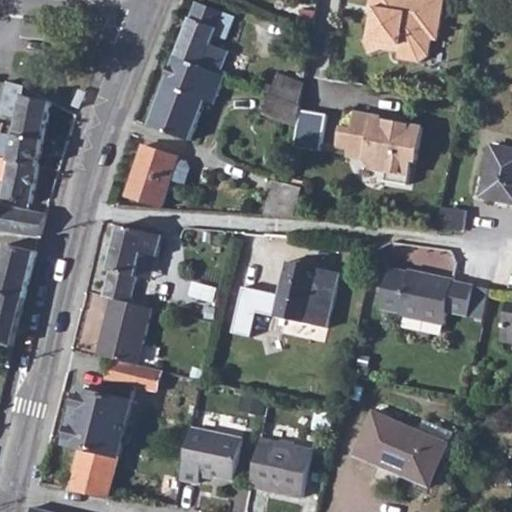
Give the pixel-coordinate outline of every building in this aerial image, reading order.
[(371,0),(371,7),(376,8),(385,10),(375,21),(373,21),(370,39),(366,41),(371,54),(384,49),(400,53),(399,59),(421,63),(430,57),(433,40),(438,42),(445,0),(371,0)] [(197,2),(176,58),(221,75),(230,51),(213,45),(217,36),(227,40),(236,18),(225,14),(225,13),(197,2)] [(385,10),(376,8),(373,21),(375,21),(385,10)] [(221,75),(176,58),(151,124),(191,140),(207,100),(216,104),(226,77),(221,75)] [(269,83),(266,92),(271,93),(301,104),(305,83),(281,74),(276,86),(269,83)] [(24,85),(10,81),(5,102),(22,105),(19,122),(16,136),(46,141),(54,101),(24,85)] [(81,109),(87,95),(80,92),(74,106),(81,109)] [(271,93),(265,112),(298,124),(300,109),(301,104),(271,93)] [(327,114),(300,109),(298,124),(294,146),(320,150),(327,114)] [(349,156),(369,160),(370,161),(370,162),(373,167),(375,169),(379,170),(386,172),(384,182),(408,186),(413,161),(417,162),(423,129),(398,124),(397,124),(396,128),(388,127),(389,122),(386,119),(356,113),(353,130),(342,128),(338,147),(350,149),(349,156)] [(398,121),(386,119),(389,122),(388,127),(396,128),(397,124),(398,124),(398,121)] [(2,133),(0,143),(0,145),(14,149),(16,136),(2,133)] [(0,145),(0,157),(41,166),(46,141),(16,136),(14,149),(0,145)] [(127,196),(164,209),(181,158),(145,145),(127,196)] [(511,148),(492,145),(483,194),(511,199),(511,148)] [(350,149),(338,147),(338,154),(349,156),(350,149)] [(0,157),(0,177),(8,179),(4,198),(34,204),(41,166),(0,157)] [(276,179),(267,214),(297,216),(298,213),(305,187),(276,179)] [(0,203),(0,231),(42,238),(50,213),(0,203)] [(443,206),(439,224),(464,228),(467,210),(443,206)] [(121,225),(103,296),(112,298),(133,303),(146,253),(160,257),(165,236),(121,225)] [(0,257),(0,290),(9,293),(27,297),(39,251),(7,244),(4,258),(0,257)] [(287,258),(284,274),(291,275),(293,259),(287,258)] [(340,267),(293,259),(291,275),(284,274),(281,292),(245,286),(236,332),(255,336),(259,311),(330,325),(340,267)] [(415,276),(416,270),(409,269),(408,271),(390,267),(382,305),(401,309),(405,315),(445,323),(448,310),(469,315),(474,285),(453,281),(453,279),(426,272),(425,278),(415,276)] [(490,289),(474,285),(469,315),(484,318),(490,289)] [(0,290),(0,342),(6,344),(16,347),(27,297),(9,293),(0,290)] [(112,298),(99,355),(114,358),(140,365),(154,308),(133,303),(112,298)] [(84,447),(74,491),(112,498),(138,388),(158,393),(164,370),(140,365),(114,358),(105,396),(82,390),(69,443),(84,447)] [(226,385),(208,380),(206,393),(224,397),(225,392),(224,392),(226,385)] [(450,445),(422,434),(375,415),(358,459),(433,489),(450,445)] [(426,423),(422,434),(450,445),(454,434),(426,423)] [(194,426),(183,477),(201,481),(203,471),(235,478),(244,437),(194,426)] [(263,440),(252,487),(304,497),(313,450),(263,440)]
